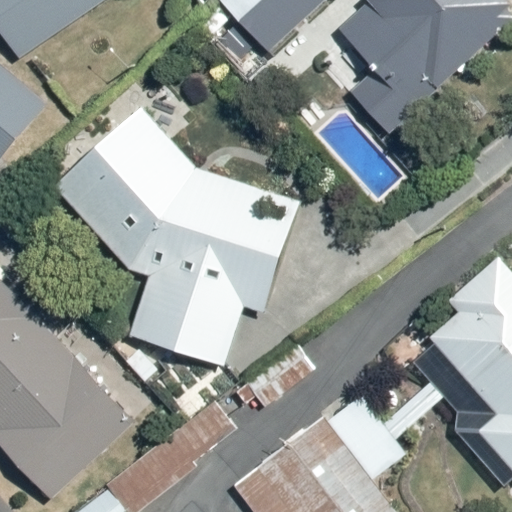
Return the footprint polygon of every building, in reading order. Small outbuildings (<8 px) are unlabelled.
[(110,0),(0,0),(0,26),(27,60),(110,0)] [(325,0),(223,0),(270,51),(325,0)] [(511,27),(511,1),(510,0),(380,0),(381,1),(344,30),(380,71),(356,92),(394,138),(511,27)] [(0,165),(53,101),(0,59),(0,165)] [(271,312),(306,199),(205,169),(146,108),(55,188),(129,273),(153,278),(133,335),(230,359),(247,308),(271,312)] [(480,433),(511,467),(511,257),(510,254),(458,301),(470,314),(433,340),(499,414),(480,433)] [(138,421),(0,272),(0,431),(0,446),(60,498),(138,421)] [(214,400),(107,486),(74,511),(147,511),(243,436),(214,400)] [(399,511),(333,415),(238,483),(257,511),(399,511)]
